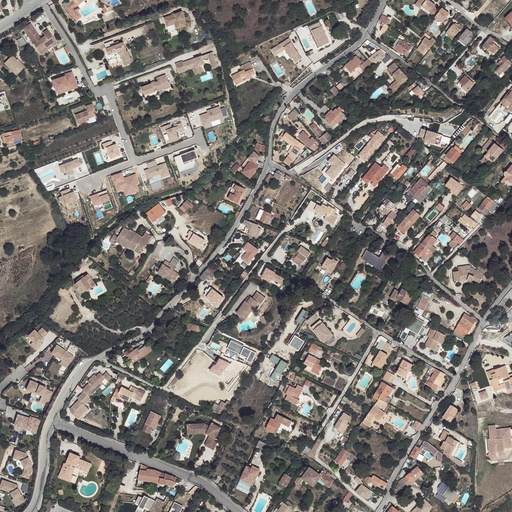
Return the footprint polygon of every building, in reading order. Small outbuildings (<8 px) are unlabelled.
[(81,19),(74,10),(85,0),(68,0),(61,6),(76,23),(81,19)] [(436,6),(430,1),(428,0),(418,0),(417,2),(422,6),(431,12),(429,14),(433,17),(438,9),(435,7),(436,6)] [(104,14),(101,15),(103,23),(113,20),(113,18),(120,16),(117,9),(109,12),(104,14)] [(346,9),(337,13),(341,20),(349,16),(346,9)] [(185,19),(182,12),(164,18),(168,27),(175,24),(177,30),(186,26),(184,19),(185,19)] [(447,17),(439,12),(432,21),(440,26),(447,17)] [(389,18),(382,14),(379,20),(382,22),(385,24),(387,20),(389,18)] [(317,47),(329,42),(322,27),(325,26),(322,21),(316,24),(318,28),(313,29),(309,31),(317,47)] [(48,30),(43,33),(45,36),(41,39),(39,41),(34,34),(36,33),(31,24),(23,29),(41,55),(48,50),(45,47),(50,44),(52,47),(57,44),(48,30)] [(455,37),(463,27),(459,25),(458,26),(456,28),(454,26),(453,25),(448,32),(450,34),(455,37)] [(467,31),(461,38),(468,43),(473,37),(471,35),(471,34),(467,31)] [(21,37),(16,41),(20,47),(25,44),(21,37)] [(427,51),(435,40),(431,38),(429,40),(425,37),(422,42),(419,47),(424,51),(425,49),(427,51)] [(392,46),(394,48),(400,39),(398,38),(392,46)] [(400,39),(394,48),(394,49),(401,54),(402,53),(406,56),(409,52),(408,52),(410,49),(411,50),(413,47),(411,45),(410,46),(402,40),(402,39),(401,38),(400,39)] [(468,43),(461,38),(459,41),(465,46),(468,43)] [(488,51),(494,55),(497,51),(498,52),(500,50),(494,44),(496,41),(491,38),(484,48),(488,51)] [(122,41),(105,47),(107,52),(104,53),(107,60),(116,57),(118,62),(122,61),(124,64),(131,62),(129,58),(130,57),(127,50),(126,50),(125,47),(122,41)] [(372,55),(377,62),(385,56),(380,49),(372,55)] [(184,66),(183,63),(183,62),(175,64),(179,74),(186,72),(186,71),(189,70),(188,67),(192,65),(193,68),(196,75),(203,73),(200,66),(205,64),(203,60),(208,58),(213,69),(218,67),(214,58),(217,58),(216,55),(214,56),(212,53),(193,60),(194,63),(184,66)] [(18,73),(27,64),(24,61),(22,63),(18,58),(13,54),(6,62),(18,73)] [(390,56),(389,55),(382,60),(385,64),(391,59),(390,56)] [(360,68),(364,65),(361,62),(357,58),(346,68),(352,75),(360,68)] [(503,66),(502,67),(506,72),(511,67),(511,62),(507,58),(501,64),(503,66)] [(255,73),(250,62),(241,66),(243,70),(232,76),(235,82),(243,79),(243,80),(252,76),(251,75),(255,73)] [(370,70),(370,71),(375,66),(374,65),(373,63),(368,67),(367,65),(365,64),(364,65),(360,68),(366,74),(370,70)] [(407,80),(394,64),(388,70),(398,81),(401,85),(407,80)] [(506,72),(502,67),(497,73),(501,77),(506,72)] [(58,78),(52,80),(56,90),(68,86),(69,89),(77,86),(71,71),(64,74),(64,75),(58,78)] [(511,74),(509,72),(500,82),(502,84),(511,74)] [(468,94),(475,85),(467,78),(468,76),(466,74),(459,82),(465,87),(463,90),(468,94)] [(144,87),(138,89),(140,95),(144,94),(145,97),(155,93),(154,91),(158,90),(159,92),(164,90),(164,92),(171,89),(166,76),(157,80),(159,83),(156,84),(157,86),(153,88),(152,86),(145,88),(144,87)] [(398,81),(389,89),(392,93),(401,85),(398,81)] [(333,93),(336,96),(340,92),(335,86),(330,90),(331,91),(333,93)] [(417,88),(412,92),(416,96),(422,91),(418,87),(417,88)] [(91,102),(83,105),(85,109),(73,113),(75,122),(85,119),(84,117),(93,114),(91,110),(90,107),(92,107),(91,102)] [(208,113),(200,116),(204,125),(211,122),(211,121),(224,117),(223,116),(227,115),(225,107),(220,108),(220,106),(207,111),(208,113)] [(341,119),(346,115),(343,112),(344,110),(341,107),(338,109),(337,109),(334,111),(335,112),(333,114),(330,111),(326,116),(327,117),(325,118),(333,127),(338,123),(337,122),(341,119)] [(293,113),(289,117),(294,123),(299,118),(297,117),(293,113)] [(171,123),(161,127),(163,131),(167,130),(171,142),(179,139),(176,132),(176,130),(179,129),(180,131),(180,132),(184,131),(182,123),(177,124),(178,126),(172,128),(171,123)] [(324,143),(332,138),(327,132),(323,134),(314,123),(311,125),(312,127),(311,128),(318,136),(316,137),(318,139),(319,138),(324,143)] [(424,126),(421,134),(427,136),(426,139),(436,143),(437,140),(442,142),(445,135),(424,126)] [(481,130),(478,127),(473,133),(476,136),(481,130)] [(304,130),(298,137),(310,147),(311,146),(315,150),(319,145),(319,144),(312,137),(311,139),(308,136),(309,135),(304,130)] [(386,136),(379,130),(358,154),(365,160),(386,136)] [(20,131),(2,134),(3,138),(5,137),(6,143),(7,147),(14,146),(13,141),(22,140),(20,131)] [(304,146),(286,132),(285,134),(282,132),(281,135),(283,137),(296,146),(293,150),(289,155),(289,154),(287,158),(292,162),(304,146)] [(495,136),(490,132),(487,136),(492,140),(495,136)] [(283,137),(281,139),(291,146),(290,148),(293,150),(296,146),(283,137)] [(489,152),(495,143),(491,140),(484,147),(485,148),(485,149),(489,152)] [(111,141),(103,144),(105,149),(108,148),(112,159),(121,155),(116,144),(113,145),(111,141)] [(503,150),(495,143),(489,152),(497,158),(503,150)] [(453,149),(460,154),(463,151),(456,146),(453,149)] [(461,155),(460,154),(453,149),(453,148),(446,156),(454,162),(461,155)] [(195,150),(177,156),(182,171),(193,167),(196,163),(194,159),(198,158),(195,150)] [(243,172),(251,178),(259,166),(255,163),(261,156),(254,151),(249,158),(248,158),(242,165),(246,168),(243,172)] [(497,158),(489,152),(484,157),(485,158),(488,160),(490,159),(494,162),(497,158)] [(346,164),(334,154),(329,160),(333,164),(326,172),(333,178),(346,164)] [(287,158),(282,163),(288,167),(292,162),(287,158)] [(78,159),(59,166),(62,172),(66,170),(68,176),(74,173),(72,168),(80,165),(78,159)] [(155,160),(147,163),(149,169),(145,171),(148,178),(161,174),(162,178),(170,175),(166,163),(157,166),(155,160)] [(231,169),(234,172),(241,166),(237,163),(231,169)] [(376,164),(375,163),(362,180),(367,184),(368,183),(364,180),(376,164)] [(364,180),(368,183),(371,180),(373,182),(371,184),(375,187),(387,172),(381,167),(376,164),(364,180)] [(391,174),(399,180),(408,169),(404,165),(402,168),(398,165),(391,174)] [(511,165),(506,173),(505,174),(504,174),(504,175),(504,176),(504,177),(505,178),(501,183),(503,185),(508,179),(511,182),(511,165)] [(234,172),(239,176),(243,169),(241,166),(234,172)] [(122,173),(112,176),(117,190),(123,188),(130,191),(131,194),(138,191),(136,185),(139,183),(135,174),(124,178),(122,173)] [(391,174),(388,177),(396,184),(399,180),(391,174)] [(451,176),(445,184),(454,191),(455,190),(458,193),(463,186),(451,176)] [(428,185),(421,178),(408,192),(413,196),(423,185),(426,188),(428,185)] [(423,185),(413,196),(420,203),(428,195),(426,194),(431,188),(428,185),(426,188),(423,185)] [(244,189),(237,186),(235,190),(233,195),(231,194),(229,200),(238,204),(243,194),(242,193),(244,189)] [(69,188),(61,192),(62,196),(58,198),(63,206),(67,204),(77,200),(73,191),(71,192),(69,188)] [(96,194),(90,196),(94,206),(102,203),(105,210),(113,208),(107,190),(99,193),(99,194),(96,195),(96,194)] [(498,204),(488,197),(479,209),(485,214),(489,210),(492,212),(498,204)] [(392,205),(385,200),(377,210),(384,215),(392,205)] [(311,201),(307,209),(315,213),(315,211),(318,205),(311,201)] [(147,211),(146,212),(153,221),(165,213),(159,205),(148,212),(147,211)] [(318,205),(315,211),(328,218),(327,221),(334,225),(335,224),(336,224),(339,219),(338,218),(339,216),(335,214),(337,210),(330,206),(329,208),(324,205),(322,207),(318,205)] [(413,208),(399,223),(406,229),(420,215),(413,208)] [(272,214),(261,209),(257,218),(268,223),(272,214)] [(392,211),(383,224),(388,228),(392,223),(390,222),(392,219),(394,220),(397,215),(392,211)] [(470,218),(466,216),(464,219),(462,217),(461,217),(458,220),(465,225),(467,222),(474,228),(478,224),(471,218),(470,218)] [(246,232),(258,237),(261,227),(258,226),(258,224),(246,219),(244,223),(248,225),(246,232)] [(406,229),(399,223),(396,226),(403,233),(406,229)] [(118,238),(116,242),(126,249),(128,247),(136,234),(132,231),(131,233),(130,232),(125,228),(118,238)] [(429,234),(425,239),(429,242),(433,245),(437,240),(434,237),(437,234),(433,231),(430,235),(429,234)] [(136,234),(128,247),(139,254),(142,250),(143,251),(152,237),(146,233),(143,238),(136,234)] [(114,245),(116,242),(118,238),(114,235),(110,243),(114,245)] [(457,235),(454,239),(460,244),(464,240),(457,235)] [(457,242),(452,238),(447,244),(453,248),(457,242)] [(425,239),(422,243),(429,249),(431,247),(432,246),(433,245),(429,242),(425,239)] [(420,246),(418,247),(429,257),(430,258),(434,254),(432,252),(429,249),(422,243),(419,240),(417,243),(420,246)] [(261,249),(250,241),(245,248),(249,251),(250,252),(249,253),(248,252),(244,258),(250,263),(261,249)] [(294,259),(294,260),(301,265),(307,257),(308,257),(311,252),(302,245),(299,250),(298,249),(294,255),(296,257),(294,259)] [(429,257),(418,247),(415,252),(416,253),(414,255),(418,259),(420,258),(424,262),(429,257)] [(380,258),(367,250),(363,257),(366,259),(365,261),(370,263),(371,262),(374,264),(374,265),(374,266),(380,270),(389,256),(383,252),(380,258)] [(170,263),(176,267),(180,261),(174,257),(170,263)] [(329,258),(323,266),(327,269),(327,270),(331,273),(339,262),(334,258),(333,260),(329,258)] [(201,268),(204,264),(199,260),(197,262),(195,264),(201,268)] [(165,261),(159,270),(167,275),(166,277),(170,280),(171,278),(175,281),(179,274),(174,271),(176,267),(170,263),(165,261)] [(476,282),(480,283),(484,274),(470,268),(470,265),(458,267),(458,271),(453,272),(454,282),(467,280),(472,282),(472,280),(476,282)] [(199,278),(204,281),(207,277),(211,280),(215,275),(207,268),(199,278)] [(269,268),(264,277),(272,281),(274,278),(283,284),(286,279),(278,274),(278,273),(269,268)] [(85,289),(87,291),(95,285),(88,274),(74,284),(73,285),(73,286),(73,287),(74,289),(76,287),(80,293),(85,289)] [(327,286),(323,293),(327,296),(332,289),(327,286)] [(74,289),(80,296),(87,291),(85,289),(80,293),(76,287),(74,289)] [(397,298),(400,292),(395,289),(390,298),(395,301),(397,298)] [(409,300),(412,296),(413,295),(406,291),(402,289),(400,292),(397,298),(407,304),(409,300)] [(261,304),(266,298),(258,292),(253,298),(251,297),(247,302),(246,301),(237,313),(245,319),(258,302),(261,304)] [(417,305),(415,310),(421,314),(430,297),(424,293),(421,299),(420,300),(417,305)] [(505,297),(499,305),(505,309),(506,307),(505,306),(509,301),(505,297)] [(405,308),(407,304),(397,298),(395,301),(395,302),(396,303),(398,304),(405,308)] [(304,341),(298,338),(300,335),(298,333),(307,320),(305,318),(308,312),(301,308),(294,321),(299,323),(287,343),(298,350),(304,341)] [(314,313),(307,320),(309,323),(316,316),(314,313)] [(471,317),(465,313),(456,328),(464,332),(462,335),(465,337),(476,320),(471,317)] [(413,315),(406,327),(410,330),(411,328),(419,332),(418,334),(422,336),(426,328),(422,326),(425,322),(413,315)] [(323,326),(325,324),(319,319),(311,327),(313,329),(324,341),(333,333),(329,328),(327,330),(325,327),(323,326)] [(194,323),(192,329),(203,332),(205,327),(194,323)] [(29,335),(34,341),(40,347),(44,343),(43,342),(41,340),(44,337),(49,332),(44,327),(39,332),(36,329),(29,335)] [(359,338),(365,331),(362,328),(357,335),(359,338)] [(430,337),(425,346),(435,351),(439,342),(442,344),(445,339),(444,338),(445,335),(435,329),(430,337)] [(227,343),(214,336),(211,341),(225,348),(227,343)] [(385,340),(380,337),(374,347),(379,350),(385,340)] [(34,341),(32,343),(37,349),(40,347),(34,341)] [(256,354),(231,341),(228,349),(248,359),(246,361),(251,364),(256,354)] [(145,355),(154,348),(150,342),(142,348),(141,346),(139,348),(139,347),(135,349),(133,347),(126,352),(127,354),(123,357),(127,362),(131,359),(142,351),(145,355)] [(317,346),(311,343),(308,349),(315,352),(316,348),(321,350),(323,347),(318,345),(317,346)] [(58,344),(52,352),(69,364),(75,356),(58,344)] [(373,362),(380,366),(387,354),(380,349),(373,362)] [(131,359),(134,363),(145,355),(142,351),(131,359)] [(288,363),(270,353),(267,358),(276,364),(269,376),(277,381),(288,363)] [(311,370),(318,373),(322,364),(319,362),(320,360),(308,354),(304,363),(307,365),(308,364),(313,367),(311,370)] [(231,364),(219,358),(216,363),(217,364),(216,365),(215,364),(210,371),(220,375),(231,364)] [(403,359),(397,370),(403,373),(406,369),(408,370),(412,364),(403,359)] [(403,373),(397,370),(396,372),(405,377),(413,365),(412,364),(408,370),(406,369),(403,373)] [(505,366),(487,372),(495,394),(502,392),(511,387),(511,377),(510,378),(505,366)] [(444,373),(435,368),(433,372),(442,377),(444,373)] [(388,369),(384,376),(387,378),(389,379),(392,381),(396,374),(388,369)] [(96,388),(102,381),(105,378),(109,381),(112,377),(106,372),(103,375),(100,373),(96,376),(94,375),(88,382),(90,384),(84,391),(85,392),(91,397),(97,390),(96,388)] [(442,377),(433,372),(430,377),(428,380),(437,385),(442,377)] [(384,386),(387,382),(383,379),(378,388),(380,389),(382,386),(384,387),(384,386)] [(45,386),(32,380),(27,389),(37,394),(37,392),(43,395),(41,400),(48,403),(53,392),(47,389),(44,387),(45,386)] [(435,389),(437,385),(428,380),(426,384),(435,389)] [(284,399),(296,405),(298,399),(297,399),(294,397),(300,386),(297,385),(295,388),(286,384),(282,392),(286,394),(284,399)] [(379,398),(384,401),(388,394),(390,390),(389,389),(384,386),(384,387),(382,386),(380,389),(378,388),(373,396),(378,399),(379,398)] [(490,386),(473,392),(478,405),(495,399),(490,386)] [(120,391),(117,398),(124,402),(125,400),(130,402),(132,398),(141,402),(145,395),(139,393),(140,391),(131,387),(130,391),(122,387),(120,391)] [(91,397),(85,392),(79,399),(80,401),(77,406),(75,408),(72,411),(73,413),(73,414),(78,418),(88,407),(86,406),(92,399),(91,397)] [(363,422),(369,426),(373,419),(375,417),(377,419),(378,419),(379,419),(380,418),(383,412),(378,409),(380,406),(383,408),(387,403),(384,401),(379,398),(376,402),(368,414),(363,422)] [(230,402),(227,401),(225,403),(222,401),(219,405),(215,402),(211,408),(222,415),(230,402)] [(457,408),(451,404),(443,417),(450,422),(454,416),(452,415),(457,408)] [(90,409),(88,407),(78,418),(80,420),(90,409)] [(145,424),(152,427),(156,419),(159,421),(161,416),(151,411),(145,424)] [(351,415),(344,411),(335,426),(343,431),(348,423),(347,423),(351,415)] [(281,423),(284,417),(278,414),(275,420),(277,421),(281,423)] [(19,415),(15,425),(27,429),(27,427),(36,430),(40,420),(30,417),(30,418),(19,415)] [(292,421),(284,417),(281,423),(289,427),(292,421)] [(277,421),(275,420),(272,418),(266,428),(272,431),(277,421)] [(417,430),(421,424),(416,420),(412,427),(417,430)] [(275,433),(281,423),(277,421),(272,431),(275,433)] [(205,423),(196,424),(196,431),(204,430),(208,432),(211,434),(211,435),(206,445),(215,450),(218,442),(215,441),(222,427),(213,423),(211,426),(205,423)] [(145,424),(142,430),(149,434),(152,427),(145,424)] [(196,431),(196,424),(187,425),(188,434),(203,433),(207,435),(207,434),(211,435),(211,434),(208,432),(204,430),(196,431)] [(495,458),(507,456),(511,449),(511,442),(510,428),(496,429),(496,425),(488,426),(490,439),(488,439),(489,453),(495,458)] [(450,433),(444,430),(439,438),(444,441),(445,441),(444,443),(443,442),(441,447),(444,449),(443,452),(444,452),(443,453),(452,461),(454,457),(453,456),(460,442),(448,436),(450,433)] [(260,440),(256,447),(264,451),(267,444),(260,440)] [(415,446),(409,455),(416,459),(423,447),(434,455),(435,454),(437,456),(437,460),(442,461),(443,454),(443,453),(428,442),(425,440),(420,448),(415,446)] [(303,451),(308,455),(310,452),(313,447),(315,444),(309,441),(303,451)] [(310,452),(308,455),(312,457),(314,454),(313,454),(320,444),(316,442),(315,444),(313,447),(310,452)] [(511,442),(511,449),(507,456),(495,458),(489,453),(487,455),(493,460),(494,461),(508,459),(511,453),(511,442)] [(16,449),(13,457),(21,460),(25,468),(23,473),(30,476),(33,468),(32,465),(33,464),(27,453),(16,449)] [(349,457),(351,454),(344,449),(335,462),(341,466),(348,457),(349,457)] [(60,477),(67,480),(70,474),(73,475),(77,465),(80,466),(79,469),(89,472),(92,464),(83,460),(82,462),(80,461),(80,459),(81,456),(71,453),(67,464),(65,463),(60,477)] [(454,457),(452,461),(460,466),(462,461),(454,457)] [(149,467),(142,464),(139,479),(168,485),(169,485),(175,486),(176,482),(177,478),(167,474),(156,470),(153,470),(148,469),(149,467)] [(248,465),(237,487),(251,494),(263,470),(255,466),(254,468),(248,465)] [(407,475),(403,479),(408,486),(424,473),(418,466),(410,472),(407,475)] [(310,467),(305,473),(303,471),(300,475),(301,476),(302,478),(298,476),(295,481),(299,484),(303,479),(313,486),(319,478),(325,483),(325,484),(328,487),(333,480),(323,473),(321,475),(310,467)] [(285,474),(279,483),(286,487),(292,478),(285,474)] [(380,479),(373,475),(371,478),(371,477),(369,476),(368,476),(367,476),(367,477),(366,477),(365,478),(365,479),(365,480),(365,481),(366,481),(366,482),(367,483),(368,483),(370,483),(371,482),(371,481),(374,483),(378,486),(385,489),(388,484),(387,483),(380,479)] [(2,479),(0,485),(0,487),(10,491),(15,498),(16,500),(18,499),(21,503),(26,500),(18,488),(16,485),(13,484),(14,483),(2,479)] [(370,490),(362,484),(356,492),(364,499),(370,490)] [(202,489),(196,486),(190,494),(197,497),(202,489)] [(460,494),(448,486),(442,495),(446,497),(454,503),(460,494)] [(343,499),(346,502),(353,493),(349,491),(343,499)] [(444,501),(446,497),(442,495),(439,493),(437,497),(444,501)] [(156,501),(145,496),(144,498),(140,496),(136,503),(151,511),(150,511),(159,511),(165,502),(158,498),(156,501)] [(426,511),(432,507),(424,499),(411,511),(426,511)] [(184,507),(175,502),(173,507),(175,509),(173,511),(181,511),(182,510),(184,507)] [(281,506),(276,511),(289,511),(288,506),(282,502),(280,505),(281,506)] [(390,503),(383,511),(399,511),(400,511),(392,506),(393,505),(390,503)]
